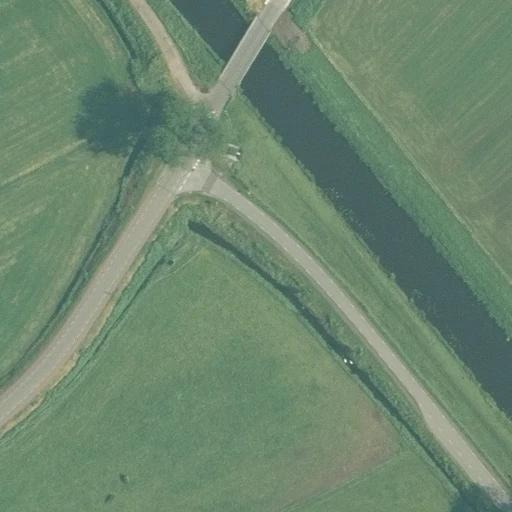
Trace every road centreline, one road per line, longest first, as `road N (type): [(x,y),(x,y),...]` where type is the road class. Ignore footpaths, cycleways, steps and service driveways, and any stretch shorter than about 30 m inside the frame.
road 1 (unclassified): [(511,488),(292,247),(239,203),(180,174)]
road 2 (tertiary): [(0,414),(73,332),(180,174)]
road 3 (tertiary): [(204,116),(277,0)]
road 4 (unclassified): [(204,116),(137,0)]
